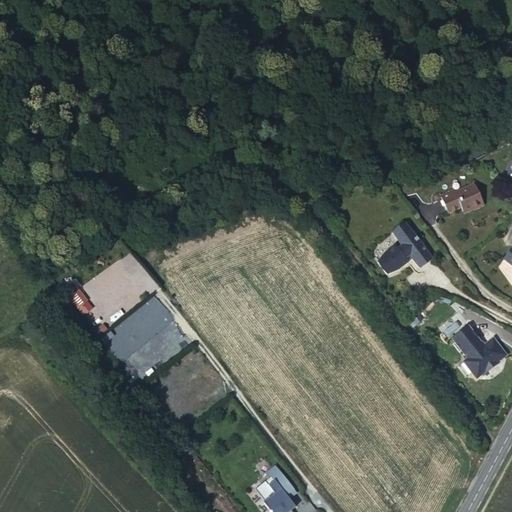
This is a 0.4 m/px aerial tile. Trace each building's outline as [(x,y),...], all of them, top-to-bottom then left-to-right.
[(448,195),(435,202),(443,217),(456,211),(458,214),(461,215),(468,212),(468,213),(476,209),(475,208),(478,206),(468,188),(456,194),(457,195),(450,199),(448,195)] [(383,253),(373,260),(382,272),(392,264),(394,267),(403,260),(400,256),(405,253),(414,266),(426,257),(417,244),(410,234),(409,234),(400,221),(389,231),(398,244),(394,247),(391,244),(382,251),(383,253)] [(511,249),(507,247),(499,260),(511,268),(511,249)] [(478,345),(466,329),(450,342),(463,357),(464,357),(467,360),(462,365),(476,381),(485,374),(485,375),(497,365),(496,364),(505,357),(491,341),(479,350),(476,347),(478,345)] [(294,482),(277,497),(288,511),(309,511),(314,508),(294,482)]
